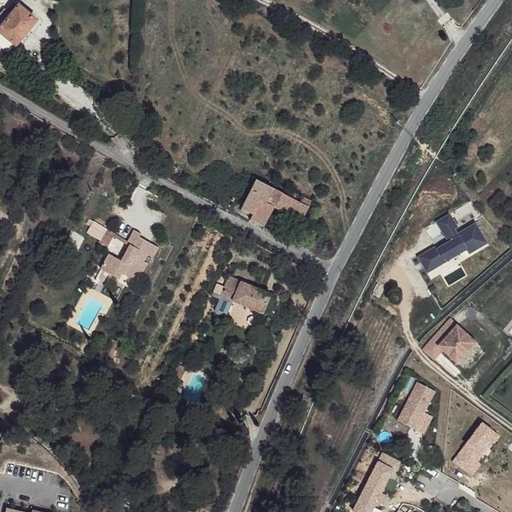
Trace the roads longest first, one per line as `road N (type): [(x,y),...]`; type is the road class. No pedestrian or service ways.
road 1 (unclassified): [(0,93),(331,273)]
road 2 (tertiary): [(490,0),(408,121),(331,273)]
road 3 (tertiary): [(331,273),(235,511)]
